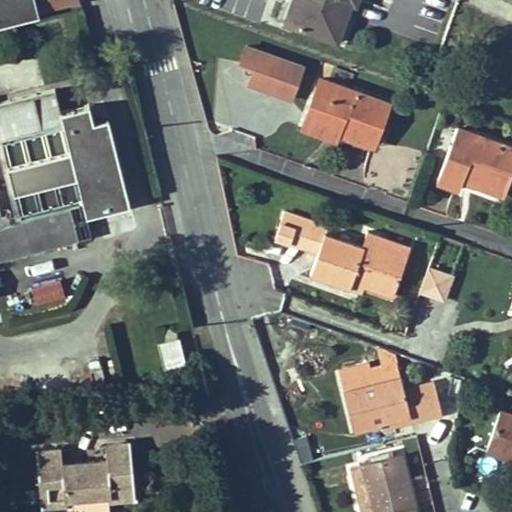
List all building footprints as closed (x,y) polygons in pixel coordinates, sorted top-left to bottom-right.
[(0,0),(0,24),(24,18),(36,15),(35,8),(42,6),(44,12),(80,3),(79,0),(0,0)] [(294,0),(286,24),(294,26),(301,2),(296,0),(294,0)] [(296,0),(301,2),(294,26),(337,42),(346,18),(341,16),(346,1),(352,3),(357,5),(358,0),(296,0)] [(346,1),(341,16),(346,18),(352,3),(346,1)] [(293,98),(306,60),(245,40),(238,60),(253,65),(247,83),(293,98)] [(320,79),(306,117),(339,129),(338,134),(374,147),(389,104),(320,79)] [(0,139),(2,139),(21,219),(0,223),(0,259),(91,237),(86,215),(94,213),(129,204),(108,118),(93,122),(89,105),(61,112),(55,89),(0,102),(0,139)] [(338,134),(339,129),(306,117),(302,128),(336,140),(338,134)] [(505,192),(511,170),(511,149),(456,129),(437,182),(440,182),(460,190),(464,177),(505,192)] [(276,237),(290,242),(297,215),(284,211),(276,237)] [(290,242),(318,251),(324,233),(327,225),(297,215),(290,242)] [(404,258),(383,251),(386,238),(366,231),(362,246),(324,233),(318,251),(310,274),(348,287),(350,281),(363,286),(392,296),(404,258)] [(386,238),(383,251),(404,258),(408,246),(386,238)] [(429,264),(419,292),(445,301),(455,272),(429,264)] [(62,276),(31,282),(35,304),(66,298),(62,276)] [(363,286),(350,281),(348,287),(361,292),(363,286)] [(161,329),(164,342),(176,339),(174,331),(173,327),(161,329)] [(183,363),(176,339),(164,342),(159,343),(165,368),(183,363)] [(353,432),(379,425),(378,421),(408,414),(410,422),(441,414),(433,381),(403,388),(401,376),(343,390),(353,432)] [(486,451),(510,459),(511,456),(511,455),(511,415),(500,411),(486,451)] [(408,414),(378,421),(379,425),(380,429),(410,422),(408,414)] [(33,452),(37,496),(61,494),(62,501),(110,497),(109,490),(132,489),(128,444),(103,446),(105,461),(61,466),(59,450),(33,452)] [(414,511),(400,456),(362,465),(372,510),(365,511),(414,511)] [(358,511),(365,511),(372,510),(362,465),(348,468),(358,511)] [(132,489),(109,490),(110,497),(110,503),(133,500),(132,489)] [(62,501),(61,494),(37,496),(39,509),(63,507),(62,501)]
